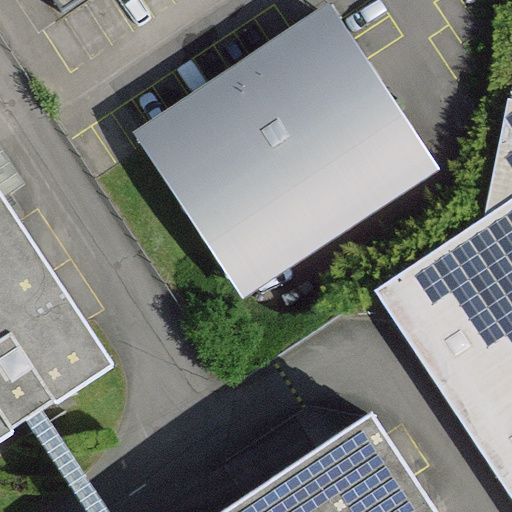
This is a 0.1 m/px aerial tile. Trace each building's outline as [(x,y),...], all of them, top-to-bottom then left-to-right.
[(57,0),(65,11),(83,0),(57,0)] [(438,167),(341,18),(152,141),(249,290),(438,167)] [(511,99),(508,99),(485,220),(375,293),(511,494),(511,99)] [(0,442),(39,418),(115,369),(0,190),(0,442)] [(443,511),(376,409),(218,511),(443,511)]
